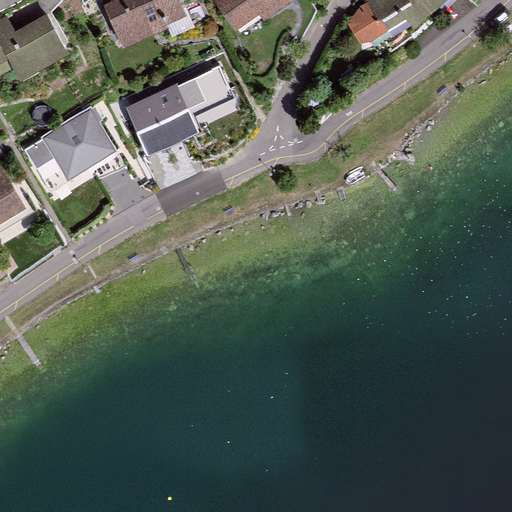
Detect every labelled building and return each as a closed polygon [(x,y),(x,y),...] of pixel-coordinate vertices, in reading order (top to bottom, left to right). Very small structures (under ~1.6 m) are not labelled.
[(173,0),(102,0),(100,1),(120,42),(180,14),(173,0)] [(287,0),(212,0),(231,27),(259,8),(265,15),(287,0)] [(348,17),(367,44),(408,16),(413,23),(446,0),(371,0),(362,7),(348,17)] [(0,46),(16,79),(61,58),(41,16),(6,32),(0,18),(0,46)] [(218,71),(131,111),(150,152),(195,131),(187,113),(228,94),(218,71)] [(71,179),(114,153),(90,114),(29,150),(39,166),(57,155),(71,179)] [(0,222),(23,210),(0,169),(0,222)]
